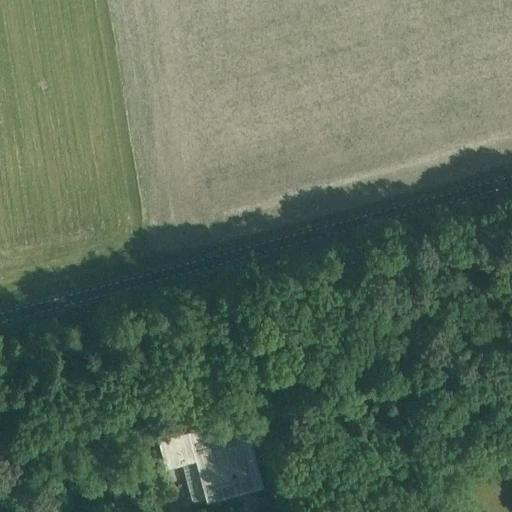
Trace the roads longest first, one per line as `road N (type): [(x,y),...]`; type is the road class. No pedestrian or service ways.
road 1 (unclassified): [(232,256),(511,181)]
road 2 (unclassified): [(319,511),(232,256)]
road 3 (unclassified): [(0,318),(232,256)]
